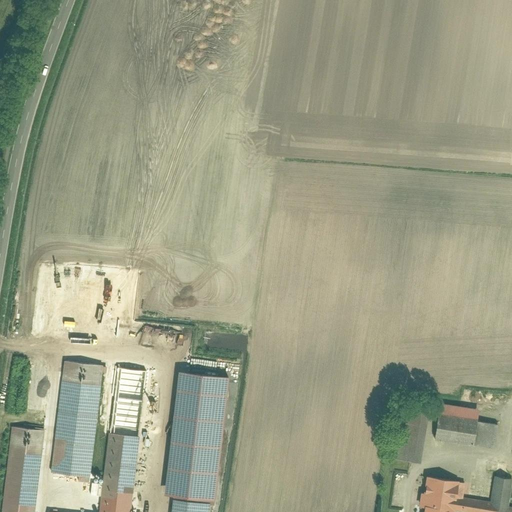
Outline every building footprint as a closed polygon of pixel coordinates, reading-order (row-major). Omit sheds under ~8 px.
[(64,359),(51,471),(78,474),(78,480),(90,481),(103,364),(64,359)] [(171,495),(169,511),(207,511),(224,377),(178,372),(163,494),(171,495)] [(101,419),(114,421),(117,400),(104,398),(101,419)] [(439,405),(434,439),(473,444),(478,410),(439,405)] [(401,412),(394,458),(421,462),(428,416),(401,412)] [(12,425),(2,511),(35,511),(45,429),(12,425)] [(139,435),(107,432),(100,496),(120,498),(121,492),(133,493),(139,435)] [(422,508),(421,511),(448,511),(449,511),(459,511),(511,511),(511,507),(508,507),(511,478),(492,475),(489,501),(461,497),(464,480),(421,475),(416,507),(422,508)]
